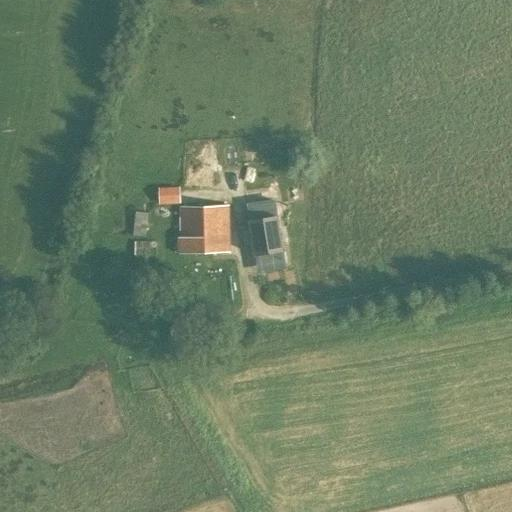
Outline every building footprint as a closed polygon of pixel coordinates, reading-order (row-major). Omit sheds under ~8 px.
[(159,204),(180,203),(179,186),(159,187),(159,204)] [(276,216),(274,202),(249,206),(251,220),(250,220),(258,264),(283,260),(282,250),(276,216)] [(181,207),(182,238),(180,238),(180,254),(229,252),(228,206),(181,207)] [(137,210),(136,234),(147,234),(148,210),(137,210)] [(0,343),(0,357),(25,362),(27,348),(0,343)]
